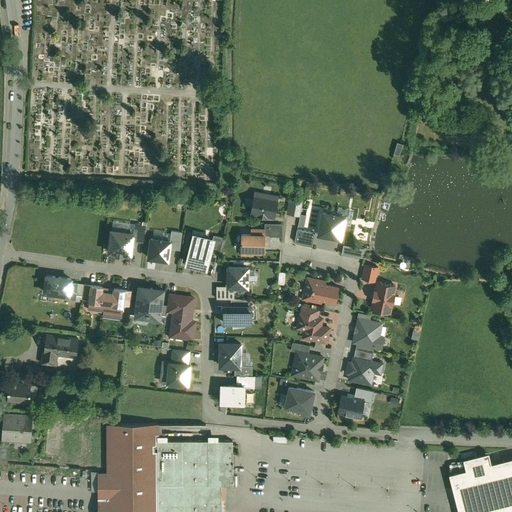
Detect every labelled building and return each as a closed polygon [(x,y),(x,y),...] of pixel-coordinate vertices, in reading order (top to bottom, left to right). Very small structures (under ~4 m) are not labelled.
[(278,196),(254,191),(251,212),(259,213),(258,215),(266,217),(266,215),(274,216),(278,196)] [(332,213),(323,212),(319,233),(340,238),(344,216),(335,214),(336,213),(332,212),(332,213)] [(147,224),(135,222),(133,232),(132,240),(144,242),(147,224)] [(282,223),(264,223),(264,229),(265,229),(265,234),(269,234),(269,235),(282,236),(282,223)] [(264,229),(251,228),(251,234),(241,233),(241,250),(253,250),(253,252),(261,253),(261,250),(265,250),(265,234),(265,229),(264,229)] [(315,231),(297,228),(295,241),(312,244),(315,231)] [(182,231),(171,229),(170,240),(171,240),(169,247),(180,249),(182,231)] [(133,232),(112,230),(109,251),(131,254),(132,240),(133,232)] [(224,236),(214,234),(212,238),(213,238),(210,251),(219,254),(224,236)] [(199,244),(192,242),(189,255),(196,257),(194,264),(206,267),(207,261),(210,251),(213,238),(212,238),(201,235),(199,244)] [(170,240),(151,237),(149,257),(168,259),(169,247),(171,240),(170,240)] [(344,253),(365,257),(367,247),(346,243),(344,253)] [(378,266),(365,263),(362,278),(375,280),(378,266)] [(248,266),(228,266),(228,286),(230,286),(247,286),(248,266)] [(71,278),(47,275),(45,289),(53,290),(52,293),(69,295),(71,282),(71,278)] [(326,280),(307,276),(302,298),(321,302),(322,299),(336,302),(339,286),(326,283),(326,280)] [(395,284),(377,281),(375,290),(374,290),(372,298),(374,299),(372,308),(389,312),(391,302),(393,303),(395,294),(393,294),(395,284)] [(69,299),(75,300),(77,283),(71,282),(69,295),(69,299)] [(91,285),(84,284),(82,299),(89,300),(91,285)] [(114,289),(102,287),(102,286),(91,285),(89,300),(89,301),(95,302),(94,309),(111,312),(110,317),(121,318),(123,304),(125,290),(125,289),(114,288),(114,289)] [(163,289),(140,286),(137,304),(136,315),(148,317),(149,314),(160,315),(161,303),(163,289)] [(228,286),(216,286),(217,298),(225,298),(225,291),(229,291),(230,286),(228,286)] [(133,291),(125,290),(123,304),(131,305),(133,291)] [(177,293),(169,292),(167,304),(167,310),(174,311),(176,294),(177,294),(177,293)] [(177,294),(176,294),(174,311),(171,331),(184,333),(183,337),(193,338),(195,323),(190,322),(194,296),(177,294)] [(231,305),(224,305),(223,322),(245,318),(245,322),(251,322),(251,305),(249,305),(231,305)] [(320,308),(302,305),(300,313),(318,316),(320,308)] [(300,313),(297,327),(305,329),(304,332),(312,334),(311,338),(326,342),(329,327),(321,325),(322,317),(318,316),(300,313)] [(381,322),(359,318),(354,341),(357,342),(374,345),(381,347),(383,337),(379,336),(381,322)] [(77,338),(47,334),(43,362),(44,359),(55,360),(56,353),(75,355),(75,356),(76,356),(78,338),(77,338)] [(241,343),(221,342),(220,365),(235,365),(240,366),(240,365),(241,343)] [(310,345),(292,342),(291,350),(297,351),(308,353),(310,345)] [(374,345),(357,342),(355,348),(373,352),(374,345)] [(190,350),(172,348),(171,362),(188,364),(190,350)] [(373,352),(355,348),(354,356),(371,360),(373,352)] [(308,353),(297,351),(295,360),(300,361),(297,373),(309,376),(308,377),(318,380),(320,372),(321,372),(323,364),(322,364),(323,356),(308,353)] [(354,356),(353,356),(352,362),(348,361),(346,372),(350,373),(348,379),(371,384),(374,372),(380,373),(383,362),(371,360),(354,356)] [(171,362),(162,361),(161,371),(168,372),(167,382),(187,384),(190,364),(188,364),(171,362)] [(43,368),(27,365),(26,372),(42,374),(43,368)] [(253,365),(240,365),(240,366),(235,365),(234,374),(252,375),(253,365)] [(30,384),(9,382),(7,400),(22,401),(22,402),(27,402),(29,402),(30,393),(36,393),(37,385),(30,384)] [(245,386),(221,385),(220,401),(229,401),(229,402),(237,403),(237,399),(246,399),(246,390),(245,390),(245,386)] [(314,391),(290,386),(285,406),(310,412),(314,391)] [(372,399),(373,391),(356,388),(354,396),(366,398),(372,399)] [(337,412),(362,418),(366,398),(354,396),(341,393),(337,412)] [(30,417),(6,415),(4,447),(8,447),(8,445),(8,438),(29,440),(30,417)] [(157,424),(108,425),(108,474),(98,474),(98,510),(99,510),(98,511),(157,511),(157,441),(158,441),(158,435),(157,424)] [(158,441),(157,441),(157,511),(221,511),(221,486),(233,486),(233,440),(158,441)] [(489,452),(464,459),(466,470),(449,474),(458,511),(508,511),(511,511),(511,457),(491,463),(489,452)]
